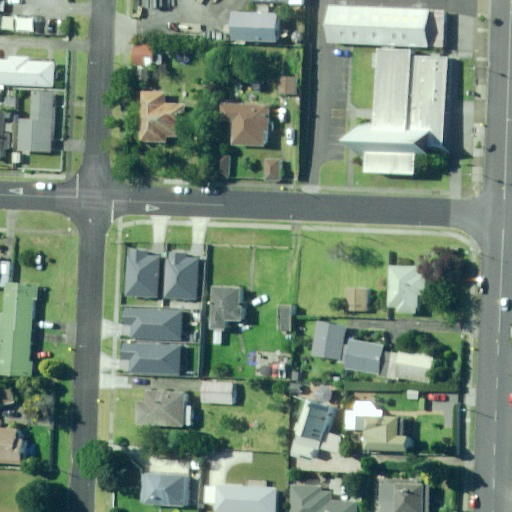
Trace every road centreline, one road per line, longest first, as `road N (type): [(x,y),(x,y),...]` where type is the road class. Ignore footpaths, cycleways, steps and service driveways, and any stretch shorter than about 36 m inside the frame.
road 1 (residential): [(503,215),(93,199)]
road 2 (residential): [(80,511),(93,199)]
road 3 (tertiary): [(492,511),(503,215)]
road 4 (tertiary): [(503,215),(510,0)]
road 5 (residential): [(93,199),(102,0)]
